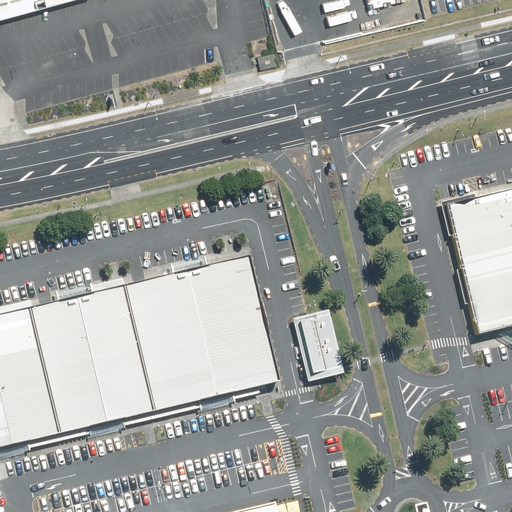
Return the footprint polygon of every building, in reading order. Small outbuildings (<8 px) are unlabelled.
[(0,0),(0,15),(55,0),(0,0)] [(511,190),(444,208),(472,336),(508,327),(511,329),(511,190)] [(244,261),(183,276),(212,401),(273,387),(244,261)] [(183,276),(117,291),(147,416),(212,401),(183,276)] [(147,416),(117,291),(70,303),(101,427),(147,416)] [(101,427),(70,303),(25,314),(56,438),(101,427)] [(56,438),(25,314),(0,319),(0,428),(6,451),(56,438)] [(310,318),(291,322),(305,385),(331,379),(337,378),(336,376),(335,370),(323,315),(310,318)]
